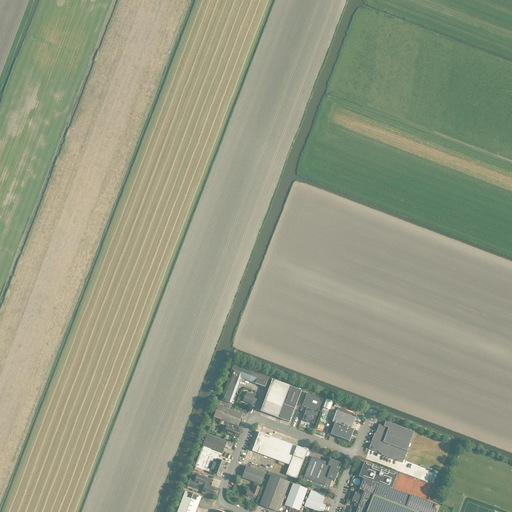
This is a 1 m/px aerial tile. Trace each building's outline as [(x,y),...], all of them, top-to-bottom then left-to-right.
[(268,378),(233,365),(230,374),(221,400),(231,404),(241,378),(249,381),(265,387),(268,378)] [(290,386),(272,379),(260,411),(278,418),(290,386)] [(278,418),(290,422),(302,390),(290,386),(278,418)] [(243,401),(252,404),(251,406),(255,407),(258,399),(254,398),(255,395),(246,392),(243,401)] [(313,424),(323,399),(307,393),(300,411),(305,412),(302,420),(313,424)] [(237,429),(242,415),(219,406),(215,418),(226,422),(225,425),(237,429)] [(331,421),(327,433),(350,441),(354,430),(351,429),(356,418),(351,416),(353,413),(338,407),(337,410),(332,422),(331,421)] [(381,455),(403,463),(414,432),(386,421),(384,426),(379,424),(376,433),(375,433),(370,445),(369,447),(370,449),(372,450),(382,453),(381,455)] [(237,430),(237,429),(225,425),(227,426),(224,432),(235,437),(238,430),(237,430)] [(297,446),(259,432),(252,451),(289,465),(286,474),(296,478),(307,450),(297,446)] [(220,476),(225,462),(220,460),(225,447),(230,449),(231,448),(232,444),(227,442),(207,435),(195,467),(220,476)] [(328,490),(329,490),(332,480),(335,481),(342,463),(330,459),(328,463),(312,457),(303,481),(328,490)] [(359,505),(358,506),(358,507),(353,505),(350,507),(347,511),(435,511),(438,506),(410,495),(410,496),(392,488),(397,475),(364,462),(359,476),(363,478),(359,489),(373,495),(372,498),(363,495),(359,505)] [(251,490),(258,492),(259,488),(258,487),(259,484),(261,484),(265,473),(246,466),(242,477),(254,482),(251,490)] [(193,472),(188,486),(198,489),(200,484),(204,486),(203,491),(202,494),(206,496),(207,493),(212,495),(215,488),(205,484),(208,478),(203,476),(193,472)] [(281,505),(289,482),(271,475),(259,505),(278,511),(281,505)] [(281,505),(284,507),(285,505),(291,507),(288,511),(298,511),(300,508),(301,505),(302,505),(308,489),(289,482),(281,505)] [(258,492),(251,490),(249,489),(246,495),(254,498),(256,498),(258,492)] [(325,496),(308,489),(302,505),(313,509),(320,511),(319,511),(322,511),(326,505),(322,504),(325,496)] [(373,495),(359,489),(357,493),(353,491),(351,496),(353,497),(352,502),(359,505),(363,495),(372,498),(373,495)] [(211,509),(211,508),(213,502),(201,497),(185,491),(177,511),(195,511),(198,505),(211,509)]
